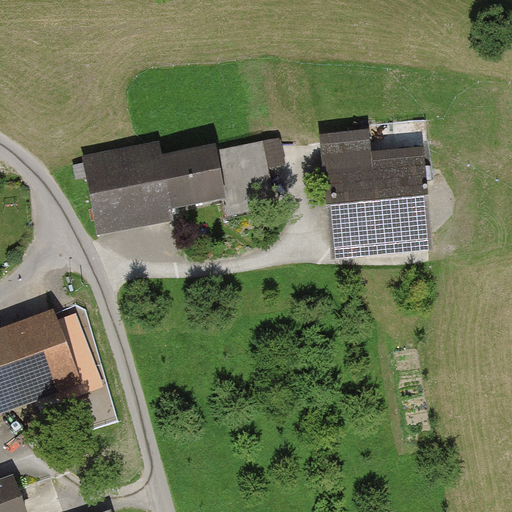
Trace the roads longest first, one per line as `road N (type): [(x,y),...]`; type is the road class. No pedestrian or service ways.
road 1 (track): [(304,154),(309,233),(290,256),(199,270),(55,260),(0,295)]
road 2 (unclassified): [(168,511),(91,262),(48,189),(0,146)]
